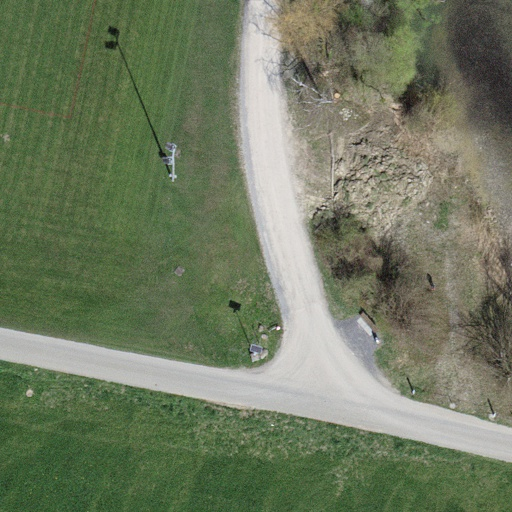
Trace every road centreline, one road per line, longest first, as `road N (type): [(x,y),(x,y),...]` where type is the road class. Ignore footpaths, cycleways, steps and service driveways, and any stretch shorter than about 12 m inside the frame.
road 1 (unclassified): [(0,342),(511,441)]
road 2 (track): [(339,406),(273,203)]
